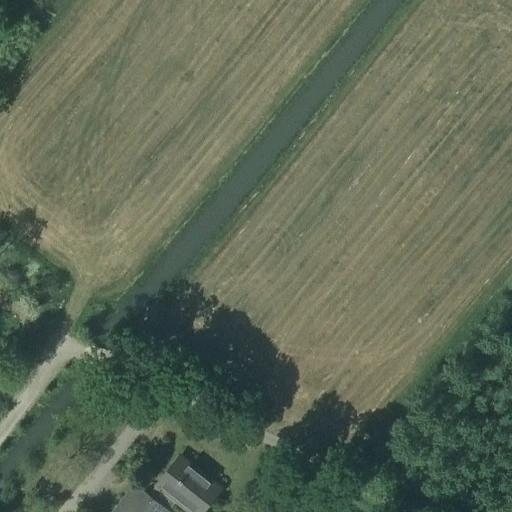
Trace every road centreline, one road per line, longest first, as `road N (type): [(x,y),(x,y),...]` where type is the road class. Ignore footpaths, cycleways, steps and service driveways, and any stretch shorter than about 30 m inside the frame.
road 1 (unclassified): [(0,427),(63,349),(106,359),(407,511)]
road 2 (unknown): [(219,417),(133,479),(106,511)]
